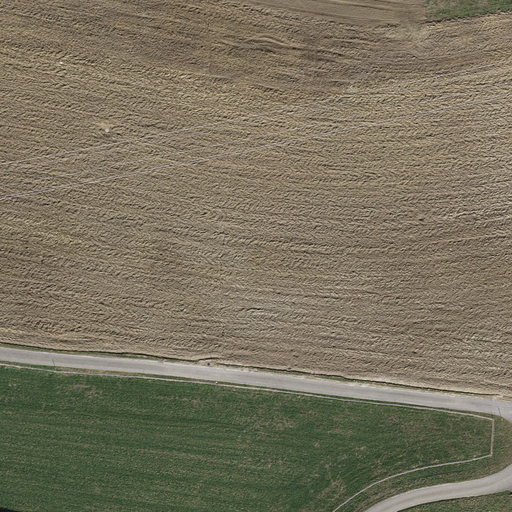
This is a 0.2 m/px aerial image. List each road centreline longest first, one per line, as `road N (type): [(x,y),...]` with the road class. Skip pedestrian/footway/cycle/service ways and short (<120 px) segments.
road 1 (track): [(511,410),(0,354)]
road 2 (track): [(379,511),(511,476)]
